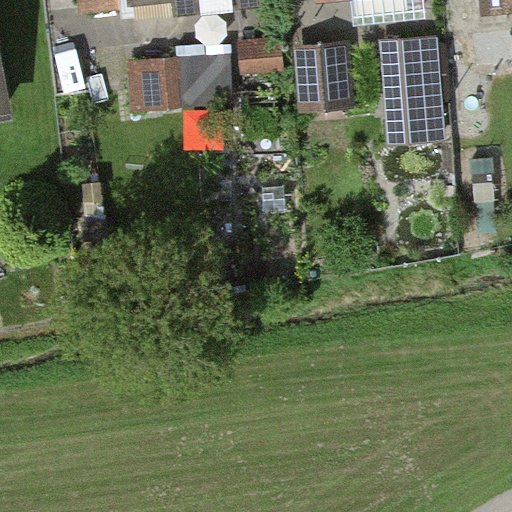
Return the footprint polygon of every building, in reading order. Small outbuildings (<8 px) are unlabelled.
[(127,0),(86,0),(88,19),(128,16),(127,0)] [(127,0),(128,16),(128,19),(260,11),(259,0),(127,0)] [(511,0),(485,0),(486,16),(511,14),(511,0)] [(0,120),(18,118),(0,5),(0,120)] [(448,41),(389,44),(395,145),(454,141),(448,41)] [(289,42),(244,45),(246,77),(291,75),(289,42)] [(363,47),(308,51),(313,115),(368,111),(363,47)] [(191,64),(140,66),(142,117),(193,115),(191,64)]
